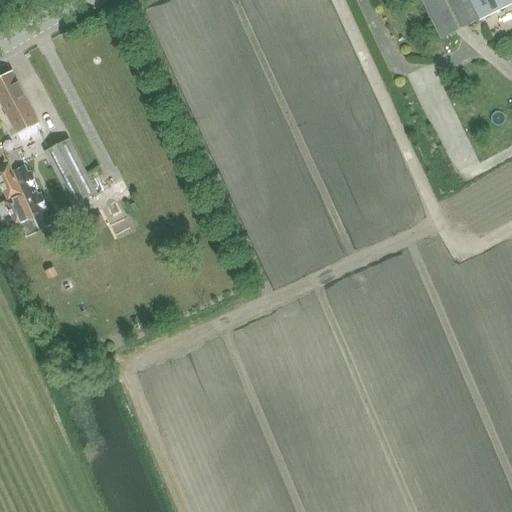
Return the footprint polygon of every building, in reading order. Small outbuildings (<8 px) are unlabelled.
[(511,0),(421,0),(441,39),(511,4),(511,0)] [(43,45),(71,110),(80,106),(53,41),(43,45)] [(0,78),(0,99),(21,141),(42,131),(13,72),(0,78)] [(45,152),(72,206),(96,194),(68,140),(45,152)] [(27,237),(39,231),(39,230),(51,225),(45,210),(48,208),(41,193),(38,195),(35,188),(38,187),(31,171),(28,173),(25,167),(12,172),(8,164),(0,167),(0,183),(8,201),(6,202),(16,226),(24,229),(27,237)] [(122,202),(87,216),(92,229),(127,215),(122,202)]
